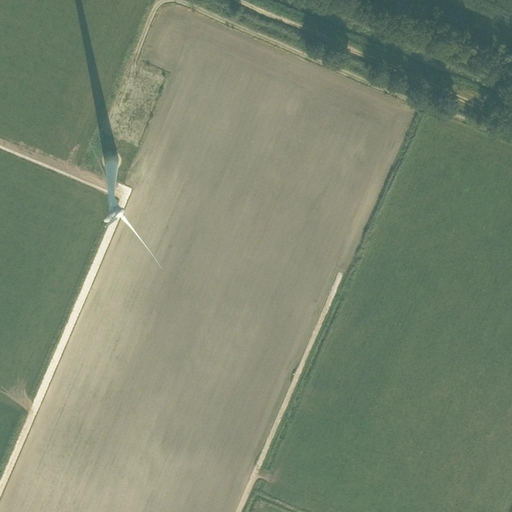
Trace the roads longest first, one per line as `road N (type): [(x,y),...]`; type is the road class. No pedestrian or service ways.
road 1 (track): [(236,0),(511,122)]
road 2 (track): [(340,272),(238,511)]
